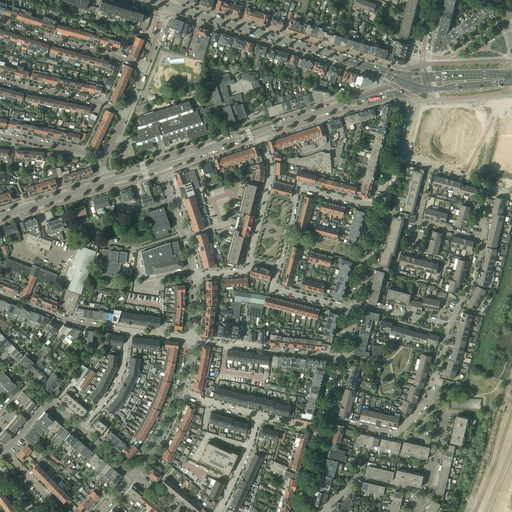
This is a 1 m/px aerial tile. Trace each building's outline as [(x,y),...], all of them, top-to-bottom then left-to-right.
[(87,0),(70,0),(69,3),(85,10),(88,5),(89,1),(87,0)] [(218,10),(221,11),(222,11),(225,2),(222,1),(221,0),(219,0),(216,9),(219,10),(218,10)] [(227,12),(228,13),(231,0),(228,0),(228,2),(229,2),(229,3),(225,2),(222,11),(223,11),(223,12),(225,12),(227,12)] [(234,0),(233,0),(231,0),(228,13),(230,13),(230,14),(233,15),(233,14),(236,5),(232,4),(232,3),(233,3),(234,0)] [(360,7),(359,10),(363,12),(364,9),(367,1),(363,0),(362,0),(359,7),(360,7)] [(409,0),(406,12),(401,35),(409,37),(418,0),(409,0)] [(99,8),(97,15),(107,17),(108,14),(110,15),(109,18),(118,21),(122,8),(101,2),(99,8)] [(239,6),(236,5),(233,14),(234,15),(237,16),(237,15),(239,16),(243,3),(240,2),(239,6)] [(372,3),(369,11),(374,13),(373,14),(376,15),(379,7),(376,6),(377,5),(372,3)] [(246,12),(244,17),(250,19),(253,10),(250,9),(250,8),(249,8),(250,5),(248,4),(246,12)] [(443,10),(453,12),(454,8),(456,8),(457,7),(454,6),(445,4),(443,10)] [(4,14),(10,16),(12,10),(13,6),(7,5),(6,8),(4,14)] [(12,10),(10,16),(16,18),(20,8),(20,7),(14,5),(13,6),(12,10)] [(484,6),(482,7),(486,12),(488,16),(494,12),(495,11),(484,6)] [(250,19),(256,21),(258,12),(254,10),(255,9),(256,7),(254,7),(253,10),(250,19)] [(477,8),(478,10),(479,12),(484,19),(488,16),(486,12),(482,7),(481,8),(482,9),(480,10),(478,7),(477,8)] [(20,8),(16,18),(22,20),(25,11),(26,10),(20,8)] [(145,32),(146,29),(147,29),(150,16),(122,8),(118,21),(128,24),(129,21),(131,21),(130,24),(139,27),(138,30),(145,32)] [(256,21),(261,23),(264,13),(265,10),(263,9),(262,11),(263,12),(262,13),(258,12),(256,21)] [(267,14),(264,13),(261,23),(267,24),(271,11),(269,10),(268,13),(267,13),(267,14)] [(453,12),(443,10),(442,16),(454,19),(454,17),(452,17),(453,12)] [(472,12),(473,13),(479,22),(484,19),(479,12),(478,10),(477,11),(478,12),(477,12),(476,13),(475,12),(474,10),(472,11),(472,12)] [(25,11),(22,20),(29,22),(31,16),(32,13),(25,11)] [(270,25),(276,27),(278,19),(280,14),(277,13),(274,12),(270,25)] [(468,15),(470,17),(475,25),(479,22),(473,13),(472,14),(473,15),(471,16),(469,13),(468,15)] [(37,18),(31,16),(29,22),(35,24),(37,18)] [(442,16),(440,22),(449,24),(450,19),(453,20),(454,19),(442,16)] [(44,17),(43,20),(41,26),(47,28),(49,22),(50,19),(44,17)] [(281,20),(278,19),(276,27),(282,29),(285,21),(284,21),(285,18),(282,17),(281,20)] [(288,27),(287,30),(288,31),(291,32),(294,32),(297,21),(298,19),(298,18),(296,17),(296,20),(294,20),(294,22),(291,21),(289,27),(288,27)] [(470,29),(475,25),(470,17),(465,21),(470,29)] [(43,20),(37,18),(35,24),(41,26),(43,20)] [(49,22),(47,28),(53,30),(55,24),(56,21),(50,19),(49,22)] [(299,34),(302,24),(300,24),(300,22),(299,21),(299,19),(298,19),(297,21),(294,32),(296,33),(296,34),(299,34)] [(304,20),(302,24),(299,34),(300,34),(299,35),(302,35),(305,36),(308,24),(309,21),(304,20)] [(314,38),(316,39),(320,27),(321,23),(321,22),(316,20),(313,28),(311,37),(311,38),(313,39),(314,38)] [(179,21),(174,36),(176,37),(181,38),(183,31),(181,30),(182,28),(183,29),(184,27),(184,26),(183,26),(184,22),(182,22),(182,21),(180,21),(179,21)] [(460,24),(465,32),(470,29),(465,21),(460,24)] [(440,22),(439,27),(447,30),(449,24),(440,22)] [(189,24),(186,23),(182,37),(184,37),(185,34),(184,34),(185,33),(190,34),(193,25),(192,25),(191,24),(190,24),(189,24)] [(308,24),(305,36),(307,36),(307,37),(310,38),(310,37),(311,37),(313,28),(311,27),(312,25),(308,24)] [(460,35),(465,32),(460,24),(455,28),(460,35)] [(327,26),(325,31),(322,41),(328,43),(332,31),(333,28),(327,26)] [(203,61),(210,37),(207,36),(209,30),(200,27),(199,29),(197,28),(196,33),(199,34),(197,42),(198,43),(194,58),(203,61)] [(320,27),(316,39),(319,40),(321,41),(322,41),(325,31),(322,31),(323,28),(320,27)] [(84,32),(82,38),(88,39),(91,30),(91,29),(85,28),(84,32)] [(460,35),(455,28),(450,31),(451,32),(455,39),(460,35)] [(88,39),(95,41),(97,32),(91,30),(88,39)] [(450,42),(455,39),(451,32),(450,31),(450,30),(449,31),(446,35),(450,42)] [(9,43),(12,33),(6,31),(3,41),(9,43)] [(332,31),(328,43),(334,45),(337,35),(335,34),(334,36),(333,35),(334,31),(332,31)] [(95,41),(94,43),(98,44),(98,42),(101,43),(102,37),(103,34),(97,32),(95,41)] [(214,32),(211,44),(214,45),(215,41),(218,42),(220,33),(219,32),(218,32),(217,32),(214,32)] [(18,35),(12,33),(9,43),(15,45),(16,41),(18,35)] [(337,35),(334,45),(340,46),(344,34),(341,33),(340,36),(337,35)] [(348,38),(345,48),(348,49),(348,50),(350,50),(351,49),(351,50),(356,35),(350,33),(348,38)] [(360,43),(357,51),(360,52),(360,53),(361,54),(362,53),(363,53),(369,35),(369,34),(366,33),(364,40),(361,39),(360,43)] [(436,37),(435,40),(440,41),(441,41),(442,43),(444,46),(450,42),(446,35),(437,33),(437,34),(436,35),(435,36),(436,37)] [(109,38),(107,44),(113,46),(116,37),(116,36),(110,34),(109,38)] [(222,34),(218,46),(222,47),(224,44),(225,44),(228,35),(222,34)] [(344,34),(340,46),(345,48),(348,38),(345,37),(346,35),(344,34)] [(24,37),(18,35),(16,41),(22,43),(24,37)] [(228,35),(225,44),(228,45),(227,49),(230,49),(234,37),(231,36),(229,35),(228,36),(228,35)] [(354,51),(357,51),(360,43),(356,41),(357,41),(358,36),(356,35),(351,50),(352,51),(353,51),(354,51)] [(369,35),(363,53),(364,54),(365,55),(366,54),(369,55),(372,46),(369,45),(372,36),(369,35)] [(31,39),(24,37),(22,43),(21,47),(27,49),(31,39)] [(113,46),(119,48),(122,39),(116,37),(113,46)] [(137,37),(133,46),(140,49),(144,40),(137,37)] [(238,50),(241,39),(239,39),(238,38),(237,37),(236,38),(235,38),(233,46),(237,47),(236,50),(238,50)] [(37,41),(31,39),(27,49),(34,51),(37,41)] [(241,39),(238,50),(240,51),(241,48),(245,49),(247,41),(246,40),(245,40),(243,40),(241,39)] [(405,57),(407,50),(397,47),(396,47),(398,41),(392,40),(391,45),(389,50),(388,53),(405,57)] [(433,47),(432,48),(432,49),(432,51),(434,53),(435,53),(437,52),(438,52),(439,50),(438,50),(444,46),(442,43),(439,44),(440,41),(435,40),(434,41),(434,42),(434,43),(433,47)] [(37,41),(34,51),(37,52),(38,50),(40,51),(43,43),(37,41)] [(385,43),(383,49),(380,58),(382,59),(383,60),(385,60),(386,60),(388,53),(389,50),(391,45),(388,44),(389,42),(385,41),(385,43)] [(398,41),(396,47),(397,47),(407,50),(408,44),(399,41),(398,41)] [(248,42),(245,51),(251,53),(254,43),(248,42)] [(42,54),(44,50),(47,51),(49,45),(43,43),(40,51),(40,53),(42,54)] [(369,55),(375,57),(378,47),(375,46),(376,44),(373,43),(372,46),(369,55)] [(129,44),(126,53),(137,58),(140,49),(133,46),(129,44)] [(258,54),(256,59),(255,59),(253,64),(257,65),(262,46),(261,46),(261,45),(260,44),(259,45),(258,44),(257,48),(255,47),(255,50),(256,50),(255,52),(258,53),(258,54)] [(375,57),(380,58),(383,49),(380,48),(381,45),(378,45),(378,47),(375,57)] [(56,57),(57,54),(59,48),(52,46),(49,55),(56,57)] [(262,46),(257,65),(255,71),(258,72),(262,61),(261,60),(262,55),(262,54),(265,55),(266,53),(267,54),(268,51),(266,51),(267,47),(266,47),(266,46),(264,46),(263,46),(262,46)] [(65,49),(59,48),(57,54),(63,56),(65,49)] [(273,60),(274,58),(276,50),(275,49),(274,49),(273,49),(271,48),(268,57),(271,57),(270,59),(273,60)] [(63,56),(62,59),(68,61),(69,57),(71,51),(65,49),(63,56)] [(280,63),(284,52),(281,52),(281,51),(279,50),(278,51),(275,59),(279,60),(277,64),(278,64),(277,67),(279,68),(280,63)] [(69,57),(68,61),(74,63),(77,53),(71,51),(69,57)] [(280,63),(279,68),(281,69),(283,64),(284,61),(287,62),(289,63),(290,57),(288,56),(289,54),(288,53),(287,53),(286,53),(284,52),(280,63)] [(83,55),(77,53),(74,63),(81,64),(83,55)] [(405,57),(388,53),(386,60),(403,65),(405,57)] [(83,55),(81,64),(87,65),(89,56),(83,55)] [(289,63),(287,67),(295,70),(296,65),(298,66),(300,60),(298,59),(299,57),(298,57),(298,56),(296,55),(296,56),(293,55),(292,57),(290,57),(289,63)] [(96,58),(89,56),(87,65),(93,67),(96,58)] [(300,60),(298,66),(312,70),(312,68),(314,61),(301,57),(300,60)] [(96,58),(93,67),(98,68),(98,69),(100,69),(100,66),(102,60),(96,58)] [(106,71),(107,68),(108,61),(102,60),(100,66),(100,69),(106,71)] [(107,68),(106,71),(112,72),(112,74),(115,74),(118,68),(114,67),(115,63),(108,61),(107,68)] [(316,71),(319,72),(321,63),(320,62),(319,62),(318,63),(316,62),(314,68),(312,68),(312,70),(311,73),(315,75),(316,71)] [(322,64),(321,63),(319,72),(322,73),(321,77),(324,77),(327,65),(324,64),(323,63),(322,64)] [(5,64),(2,72),(9,73),(11,65),(5,64)] [(11,65),(9,73),(15,75),(17,67),(11,65)] [(124,68),(122,74),(129,77),(132,68),(125,65),(124,68)] [(15,75),(21,77),(23,71),(24,68),(17,66),(17,67),(15,75)] [(338,68),(336,68),(332,83),(334,83),(336,76),(339,77),(341,69),(340,68),(339,68),(338,68)] [(31,79),(37,80),(39,71),(33,70),(33,73),(32,73),(31,79)] [(39,71),(37,80),(44,82),(46,72),(39,71)] [(349,81),(351,72),(350,71),(348,71),(345,71),(342,82),(344,82),(345,80),(349,81)] [(48,73),(46,72),(44,82),(50,83),(52,75),(48,74),(48,73)] [(254,75),(249,74),(250,73),(242,72),(240,80),(250,82),(252,89),(262,86),(260,79),(253,80),(254,75)] [(351,72),(349,81),(352,82),(350,86),(355,87),(358,75),(357,75),(357,74),(354,73),(354,72),(352,72),(351,72)] [(52,75),(50,83),(56,84),(58,75),(58,74),(52,73),(52,75)] [(118,76),(117,78),(119,79),(118,83),(125,86),(129,77),(122,74),(119,73),(118,76)] [(199,114),(203,113),(204,117),(214,114),(213,111),(218,109),(217,106),(225,103),(226,107),(223,108),(228,123),(236,120),(234,115),(238,114),(239,119),(247,117),(243,104),(241,104),(240,102),(243,101),(240,94),(230,97),(229,96),(230,96),(229,95),(227,90),(228,90),(226,85),(232,83),(232,85),(235,84),(233,79),(231,80),(229,73),(214,78),(215,80),(207,83),(208,83),(209,83),(210,85),(208,86),(210,91),(211,90),(212,93),(211,93),(212,98),(214,98),(216,105),(202,109),(201,107),(195,109),(195,111),(198,110),(199,114)] [(65,77),(58,75),(56,84),(63,86),(65,77)] [(364,76),(358,75),(355,87),(354,89),(361,87),(364,76)] [(65,77),(63,86),(69,87),(70,81),(71,77),(65,76),(65,77)] [(364,76),(361,87),(371,84),(372,83),(372,82),(372,80),(372,79),(371,79),(370,78),(366,77),(364,76)] [(75,89),(77,82),(77,80),(74,80),(73,81),(70,81),(69,87),(75,89)] [(82,90),(88,91),(89,85),(90,82),(84,80),(84,81),(83,84),(82,90)] [(90,82),(89,85),(88,91),(95,93),(96,86),(97,84),(94,83),(90,82)] [(101,94),(101,93),(103,93),(104,85),(97,83),(97,84),(96,86),(95,93),(94,94),(98,95),(98,93),(101,94)] [(114,91),(122,94),(125,86),(118,83),(116,86),(114,85),(114,87),(116,88),(115,89),(113,88),(112,91),(114,91)] [(331,92),(314,88),(314,89),(314,90),(313,93),(316,102),(330,97),(332,95),(331,92)] [(3,96),(9,98),(11,90),(5,89),(3,96)] [(9,98),(9,99),(15,101),(16,98),(18,92),(11,90),(9,98)] [(111,100),(118,103),(122,94),(114,91),(111,100)] [(286,102),(289,111),(293,109),(288,95),(287,91),(285,92),(288,101),(286,102)] [(300,93),(297,94),(302,106),(306,105),(303,96),(302,92),(300,93)] [(31,105),(33,96),(27,94),(26,101),(25,104),(31,105)] [(288,95),(293,109),(297,108),(294,99),(292,100),(290,94),(288,95)] [(33,96),(31,105),(38,106),(40,97),(33,96)] [(284,96),(280,98),(284,112),(289,111),(286,102),(284,96)] [(46,98),(40,97),(38,106),(38,107),(44,108),(45,105),(46,98)] [(273,98),(270,99),(270,100),(275,115),(280,113),(277,105),(276,102),(274,103),(273,98)] [(270,116),(275,115),(270,100),(266,101),(267,108),(270,116)] [(136,142),(135,143),(138,152),(157,146),(154,147),(153,143),(162,140),(163,142),(180,136),(181,139),(189,137),(190,139),(188,139),(188,140),(208,133),(208,132),(208,133),(204,120),(204,121),(202,122),(199,114),(198,110),(195,111),(195,109),(194,107),(194,108),(192,109),(189,101),(177,105),(176,103),(175,102),(174,102),(173,103),(173,104),(173,106),(154,112),(154,111),(148,113),(148,114),(138,117),(141,125),(136,127),(136,126),(136,127),(141,141),(136,143),(136,142)] [(382,109),(381,112),(380,115),(382,116),(390,118),(393,105),(390,103),(386,104),(383,105),(383,106),(382,106),(382,107),(382,109)] [(419,104),(408,140),(411,141),(414,142),(418,143),(424,144),(428,146),(432,147),(458,154),(480,161),(511,170),(511,111),(465,108),(455,107),(434,106),(430,105),(428,105),(427,105),(425,105),(420,105),(419,104)] [(91,107),(84,106),(83,113),(82,115),(85,115),(85,113),(89,114),(91,107)] [(381,112),(379,113),(377,108),(373,109),(375,116),(380,115),(381,112)] [(375,116),(373,109),(358,113),(361,121),(375,116)] [(106,110),(102,119),(109,122),(113,113),(106,110)] [(356,114),(350,116),(353,124),(359,121),(361,121),(358,113),(356,114)] [(10,120),(9,127),(15,128),(17,122),(17,118),(18,116),(12,115),(12,117),(11,117),(10,120)] [(350,116),(344,118),(346,123),(345,123),(346,126),(347,129),(350,129),(353,131),(354,127),(353,124),(350,116)] [(378,127),(387,129),(390,118),(382,116),(381,120),(379,120),(378,127)] [(23,120),(22,129),(28,131),(30,121),(30,119),(24,117),(23,120)] [(15,128),(15,130),(19,130),(20,129),(22,129),(23,120),(20,119),(17,118),(17,122),(15,128)] [(99,121),(98,123),(100,124),(98,128),(105,131),(109,122),(102,119),(101,122),(99,121)] [(334,121),(336,129),(337,132),(339,132),(340,134),(343,133),(343,131),(342,127),(343,127),(345,126),(344,122),(345,122),(344,119),(341,120),(341,119),(337,120),(337,119),(334,120),(334,121)] [(37,122),(30,121),(28,131),(35,132),(36,126),(37,122)] [(333,130),(336,129),(333,121),(327,123),(330,132),(328,133),(330,139),(330,141),(333,140),(332,136),(335,135),(333,130)] [(35,132),(41,133),(42,127),(43,124),(37,122),(36,126),(35,132)] [(322,125),(317,127),(320,135),(315,137),(318,148),(324,146),(327,143),(326,137),(325,135),(325,134),(322,125)] [(60,137),(61,129),(58,128),(57,130),(55,130),(53,136),(60,137)] [(60,137),(66,139),(67,132),(68,129),(62,128),(61,129),(60,137)] [(101,139),(105,131),(98,128),(97,131),(95,130),(94,132),(96,133),(94,136),(101,139)] [(368,130),(367,132),(370,133),(375,134),(376,134),(375,138),(384,140),(385,134),(371,131),(370,130),(368,130)] [(80,135),(82,135),(82,133),(74,131),(74,134),(72,140),(79,141),(80,135)] [(293,135),(290,136),(293,144),(298,142),(299,142),(296,134),(295,134),(294,134),(293,135)] [(90,145),(97,148),(101,139),(94,136),(90,145)] [(285,138),(288,146),(293,144),(290,136),(288,137),(287,136),(286,137),(285,138)] [(282,139),(280,139),(282,147),(288,146),(285,138),(284,137),(283,138),(282,139)] [(274,141),(273,141),(273,140),(270,141),(271,142),(270,142),(269,143),(272,152),(273,155),(279,153),(278,150),(277,150),(277,149),(274,141)] [(372,146),(372,145),(373,145),(373,149),(381,151),(382,145),(368,142),(367,144),(372,146)] [(255,157),(258,164),(263,162),(258,146),(253,148),(255,157)] [(247,150),(250,158),(255,157),(253,148),(252,148),(250,149),(247,150)] [(8,160),(8,157),(9,156),(9,150),(1,149),(1,156),(1,160),(8,160)] [(23,161),(23,157),(23,151),(15,150),(15,160),(23,161)] [(237,153),(240,162),(245,160),(242,152),(241,151),(239,152),(240,152),(237,153)] [(287,162),(331,173),(331,169),(330,153),(326,153),(321,151),(300,158),(297,158),(297,157),(290,159),(288,158),(287,162)] [(44,152),(36,152),(36,158),(36,161),(42,162),(43,159),(44,159),(44,152)] [(231,155),(234,164),(240,162),(237,153),(234,154),(232,154),(232,155),(231,155)] [(370,160),(378,162),(380,156),(365,153),(364,158),(365,158),(370,160)] [(221,158),(221,159),(224,167),(229,165),(226,157),(223,158),(223,157),(221,158)] [(224,167),(221,159),(221,158),(215,160),(218,167),(218,169),(224,167)] [(362,163),(377,167),(378,162),(370,160),(365,158),(364,161),(363,161),(362,163)] [(86,165),(86,164),(85,162),(82,163),(84,169),(86,177),(87,176),(87,178),(92,176),(91,175),(93,174),(91,167),(87,168),(86,165)] [(377,167),(362,163),(362,166),(367,167),(368,167),(367,171),(375,173),(377,167)] [(211,164),(203,166),(205,172),(203,173),(203,175),(209,173),(211,177),(217,175),(217,176),(220,175),(218,169),(218,167),(216,168),(213,169),(211,164)] [(403,208),(402,212),(406,213),(411,215),(415,201),(422,173),(424,173),(424,170),(411,167),(410,166),(409,169),(413,170),(411,174),(413,174),(411,180),(410,180),(408,188),(409,188),(408,194),(406,194),(404,202),(405,203),(404,208),(403,208)] [(54,179),(47,181),(50,188),(51,188),(51,189),(53,188),(53,187),(57,186),(55,180),(59,178),(55,168),(51,170),(54,179)] [(59,178),(63,177),(65,184),(68,182),(69,183),(71,182),(72,181),(69,174),(68,170),(61,172),(60,168),(55,168),(59,178)] [(84,169),(76,172),(79,179),(86,177),(84,169)] [(375,173),(367,171),(361,169),(359,174),(374,178),(375,173)] [(183,199),(192,196),(195,195),(191,182),(189,183),(184,170),(174,173),(174,174),(173,174),(175,178),(176,178),(183,199)] [(76,172),(69,174),(72,181),(79,179),(76,172)] [(303,181),(305,173),(299,172),(297,180),(303,181)] [(263,181),(264,176),(257,174),(253,174),(252,178),(251,182),(257,184),(258,180),(263,181)] [(360,180),(363,181),(373,184),(374,178),(359,174),(359,177),(361,177),(360,180)] [(0,182),(8,184),(9,177),(0,175),(0,182)] [(311,175),(308,183),(314,184),(317,176),(311,175)] [(432,185),(438,187),(441,177),(435,176),(432,185)] [(47,181),(40,183),(43,191),(50,188),(47,181)] [(277,194),(280,183),(275,181),(272,193),(277,194)] [(363,181),(361,189),(371,191),(372,187),(373,185),(372,184),(373,184),(363,181)] [(462,183),(456,181),(454,191),(459,192),(461,184),(462,183)] [(142,196),(141,197),(144,207),(157,202),(156,198),(158,198),(157,194),(162,192),(160,185),(155,187),(155,185),(152,186),(150,182),(148,182),(146,183),(144,184),(148,195),(145,196),(145,195),(142,196)] [(193,183),(191,183),(195,195),(205,191),(202,182),(194,185),(193,183)] [(40,183),(33,186),(35,193),(43,191),(40,183)] [(252,224),(254,217),(252,216),(259,187),(246,183),(245,186),(247,186),(240,213),(238,212),(238,216),(237,220),(245,222),(244,227),(244,228),(236,225),(235,229),(234,229),(233,232),(235,233),(228,259),(227,259),(226,262),(235,264),(239,265),(247,236),(249,237),(251,229),(252,224)] [(286,196),(289,185),(285,184),(281,195),(286,196)] [(458,194),(464,195),(467,185),(461,184),(459,192),(458,194)] [(35,193),(33,186),(26,188),(28,195),(32,194),(32,195),(35,194),(34,193),(35,193)] [(477,188),(472,187),(469,196),(475,198),(477,188)] [(0,192),(3,203),(9,201),(6,193),(3,194),(2,191),(1,191),(0,189),(0,188),(0,192)] [(122,198),(119,200),(120,203),(123,202),(135,198),(134,196),(132,190),(131,188),(129,188),(129,189),(127,189),(124,190),(122,191),(120,191),(121,193),(122,198)] [(10,192),(6,193),(9,201),(13,200),(13,199),(14,199),(14,198),(12,191),(11,189),(9,189),(10,192)] [(357,191),(356,195),(369,198),(370,197),(370,196),(370,195),(371,191),(361,189),(360,192),(357,191)] [(107,196),(100,198),(103,207),(107,206),(107,207),(110,207),(107,196)] [(187,205),(196,202),(194,197),(185,200),(187,205)] [(494,200),(493,202),(495,202),(495,203),(504,205),(507,206),(509,201),(506,200),(496,197),(495,200),(494,200)] [(103,207),(100,198),(93,200),(96,210),(97,209),(97,210),(99,210),(98,209),(103,207)] [(189,210),(198,207),(196,202),(187,205),(188,208),(189,210)] [(72,211),(72,212),(75,223),(80,221),(80,220),(81,220),(81,219),(82,219),(83,218),(87,217),(88,218),(84,206),(81,207),(75,209),(75,210),(73,211),(72,211)] [(198,207),(189,210),(191,215),(199,212),(199,210),(198,207)] [(502,216),(502,215),(503,210),(493,207),(492,213),(494,214),(495,214),(502,216)] [(354,215),(364,218),(365,212),(365,211),(363,210),(363,211),(356,210),(354,215)] [(457,210),(456,214),(458,215),(468,218),(469,213),(460,210),(457,210)] [(199,212),(191,215),(192,220),(201,217),(200,215),(199,212)] [(379,261),(378,265),(384,267),(383,269),(388,270),(389,268),(388,267),(389,262),(391,253),(394,254),(397,240),(401,226),(403,219),(404,219),(404,221),(414,223),(416,216),(411,215),(406,213),(402,212),(401,212),(400,215),(399,215),(398,218),(393,216),(391,223),(390,226),(391,227),(390,232),(389,232),(387,237),(386,244),(387,244),(386,247),(385,247),(384,251),(381,251),(380,255),(381,255),(380,261),(379,261)] [(62,234),(61,230),(66,229),(67,228),(67,227),(64,218),(64,217),(63,217),(62,217),(59,217),(59,219),(55,220),(58,231),(59,235),(61,240),(64,240),(62,234),(61,234),(62,234)] [(194,225),(194,226),(203,222),(201,217),(192,220),(194,225)] [(28,220),(32,231),(32,233),(41,235),(40,230),(35,218),(28,220)] [(503,221),(493,219),(492,224),(502,227),(504,227),(505,222),(503,222),(503,221)] [(27,220),(20,222),(22,230),(29,228),(27,220)] [(58,231),(55,220),(51,222),(51,221),(49,221),(46,222),(46,223),(46,224),(47,227),(48,230),(48,231),(49,233),(49,234),(50,234),(55,232),(56,235),(57,236),(59,235),(58,231)] [(194,226),(196,231),(205,228),(203,222),(194,226)] [(15,223),(9,225),(12,233),(18,231),(15,223)] [(12,233),(9,225),(3,227),(6,235),(12,233)] [(317,226),(316,233),(323,235),(325,228),(317,226)] [(325,228),(323,235),(330,237),(332,230),(325,228)] [(337,239),(339,232),(332,230),(330,237),(337,239)] [(29,232),(26,242),(34,245),(32,250),(40,253),(42,247),(49,249),(53,239),(45,237),(41,235),(32,233),(32,231),(29,232)] [(208,238),(206,233),(197,236),(199,241),(199,242),(208,239),(208,238)] [(489,234),(488,240),(497,242),(499,237),(489,234)] [(357,244),(359,239),(349,236),(348,241),(354,243),(354,244),(356,245),(357,244)] [(87,239),(86,240),(80,238),(78,241),(79,242),(78,245),(80,245),(97,252),(99,244),(87,239)] [(183,268),(178,241),(166,243),(141,253),(146,275),(183,268)] [(209,243),(200,246),(202,251),(210,248),(210,249),(213,248),(212,243),(209,244),(209,243)] [(81,294),(97,252),(80,245),(71,267),(70,266),(65,280),(71,282),(68,289),(81,294)] [(103,250),(102,260),(107,261),(105,274),(118,276),(120,263),(125,264),(127,253),(122,252),(122,248),(109,246),(108,250),(103,250)] [(437,255),(439,249),(429,247),(428,252),(437,255)] [(308,261),(308,262),(313,263),(314,263),(316,253),(311,251),(308,261)] [(496,254),(486,252),(485,258),(494,260),(496,254)] [(316,253),(314,263),(319,265),(319,264),(322,254),(316,253)] [(322,254),(319,264),(324,265),(325,265),(330,266),(332,257),(327,255),(322,254)] [(289,257),(288,262),(299,265),(300,265),(301,260),(299,259),(289,257)] [(214,260),(213,260),(213,258),(204,261),(204,262),(205,267),(210,266),(210,268),(215,268),(214,260)] [(10,269),(14,261),(8,259),(5,267),(10,269)] [(339,264),(351,267),(353,262),(352,262),(352,261),(350,260),(350,261),(341,259),(339,264)] [(415,269),(414,272),(420,273),(420,270),(423,260),(418,259),(415,269)] [(14,261),(10,269),(16,272),(19,263),(14,261)] [(29,273),(31,268),(19,263),(16,272),(18,272),(28,276),(29,273)] [(351,267),(339,264),(341,265),(340,270),(339,269),(339,270),(350,272),(351,267)] [(37,276),(37,277),(41,268),(32,265),(31,268),(29,273),(37,276)] [(43,279),(46,270),(41,268),(37,277),(43,279)] [(7,291),(10,283),(8,282),(10,276),(12,271),(10,270),(9,271),(7,276),(6,278),(2,289),(7,291)] [(46,270),(43,279),(49,281),(52,272),(46,270)] [(337,275),(349,278),(350,272),(339,270),(338,275),(337,274),(337,275)] [(54,283),(58,274),(52,272),(49,281),(54,283)] [(28,276),(20,296),(28,299),(37,276),(29,273),(28,276)] [(10,283),(7,291),(12,293),(18,277),(19,274),(17,274),(15,278),(14,281),(13,281),(12,284),(10,283)] [(335,280),(347,283),(349,278),(337,275),(335,280)] [(463,283),(464,277),(454,275),(453,280),(461,282),(460,282),(463,283)] [(18,277),(12,293),(17,295),(17,294),(20,295),(22,290),(19,289),(20,287),(18,286),(19,283),(20,280),(19,280),(20,277),(18,277)] [(347,283),(335,280),(337,281),(336,286),(346,288),(347,283)] [(446,284),(445,289),(448,292),(448,291),(458,293),(459,287),(449,285),(446,284)] [(34,292),(31,300),(36,302),(39,294),(37,294),(40,287),(36,286),(34,292)] [(478,286),(475,291),(484,295),(486,290),(478,286)] [(388,293),(387,298),(387,299),(389,299),(390,299),(390,298),(395,299),(395,300),(395,301),(398,301),(400,291),(389,289),(388,293)] [(43,290),(42,292),(41,295),(39,294),(36,302),(41,304),(46,291),(44,290),(43,290)] [(45,306),(50,308),(54,297),(55,294),(57,292),(55,291),(54,294),(53,294),(51,299),(49,298),(45,306)] [(264,305),(267,296),(261,295),(236,291),(235,299),(233,316),(239,317),(241,300),(252,302),(252,303),(250,317),(261,318),(264,305)] [(345,293),(334,291),(332,296),(340,298),(340,299),(342,300),(343,299),(345,293)] [(411,294),(400,291),(398,301),(400,302),(400,301),(400,302),(401,301),(405,302),(405,303),(406,303),(408,304),(408,303),(409,304),(410,299),(411,294)] [(475,291),(472,296),(481,300),(484,295),(475,291)] [(472,296),(470,300),(479,305),(481,300),(472,296)] [(54,297),(50,308),(55,310),(58,302),(56,301),(57,298),(54,297)] [(479,305),(470,300),(467,305),(476,310),(479,305)] [(2,311),(0,314),(2,316),(3,314),(5,309),(6,310),(11,303),(6,301),(2,311)] [(11,316),(16,305),(11,303),(7,311),(9,312),(7,318),(10,319),(11,317),(11,316)] [(78,304),(74,316),(82,317),(84,305),(78,304)] [(21,307),(16,305),(11,316),(11,317),(16,319),(17,315),(18,315),(21,307)] [(20,321),(25,309),(21,307),(18,315),(17,320),(20,321)] [(25,318),(27,319),(30,311),(25,309),(20,321),(24,323),(25,318)] [(114,310),(112,322),(117,322),(122,310),(114,309),(114,310)] [(364,317),(364,318),(373,320),(375,320),(378,321),(379,314),(380,314),(367,311),(366,311),(366,312),(365,313),(364,315),(365,316),(364,317)] [(34,326),(38,314),(34,312),(30,324),(29,325),(34,326)] [(463,312),(462,318),(472,320),(473,315),(463,312)] [(38,328),(43,316),(38,314),(34,326),(38,328)] [(45,325),(49,318),(43,316),(38,328),(39,328),(41,329),(43,324),(45,325)] [(258,318),(250,317),(249,324),(256,324),(256,325),(258,318)] [(363,319),(363,321),(363,322),(363,323),(374,326),(377,327),(377,324),(374,323),(375,320),(373,320),(364,318),(364,319),(363,319)] [(0,333),(1,333),(4,330),(9,325),(1,319),(0,320),(0,324),(3,327),(1,329),(0,329),(0,333)] [(53,322),(51,321),(45,328),(49,331),(55,323),(53,321),(53,322)] [(214,321),(206,321),(206,328),(205,328),(213,329),(214,321)] [(57,324),(55,323),(49,331),(53,334),(59,327),(57,325),(57,324)] [(362,325),(361,327),(362,328),(361,329),(370,332),(371,327),(373,327),(374,326),(363,323),(362,325)] [(57,335),(59,337),(57,339),(58,339),(58,340),(60,338),(61,337),(60,336),(67,326),(63,324),(58,331),(59,332),(57,335)] [(241,335),(243,335),(245,325),(237,324),(235,338),(240,339),(241,335)] [(70,338),(76,328),(71,327),(67,326),(60,336),(61,337),(60,338),(61,338),(64,334),(65,335),(67,333),(69,335),(68,337),(67,336),(65,339),(68,341),(69,339),(70,340),(70,339),(70,338)] [(395,335),(394,339),(399,341),(400,337),(403,328),(397,327),(395,335)] [(70,339),(70,340),(71,341),(74,336),(76,337),(81,329),(76,328),(70,338),(70,339)] [(213,329),(205,328),(204,335),(212,336),(213,329)] [(468,336),(469,331),(459,328),(458,333),(468,336)] [(258,343),(265,344),(266,335),(268,335),(269,330),(260,329),(260,331),(256,330),(255,333),(254,340),(259,341),(258,343)] [(279,332),(279,330),(276,329),(276,332),(272,331),(270,344),(275,345),(279,332)] [(360,331),(360,333),(360,334),(360,335),(373,339),(375,333),(370,332),(361,329),(361,331),(360,331)] [(84,330),(83,336),(80,335),(77,339),(82,343),(82,344),(87,344),(89,330),(84,330)] [(6,334),(0,341),(0,343),(2,346),(8,340),(6,338),(8,336),(10,334),(11,333),(10,331),(9,332),(7,333),(6,334)] [(108,344),(110,333),(104,333),(103,341),(100,340),(99,343),(101,343),(101,345),(107,345),(108,344)] [(429,335),(428,336),(427,342),(426,344),(427,344),(427,342),(431,343),(432,343),(434,335),(433,335),(429,333),(428,335),(429,335)] [(316,340),(316,341),(322,342),(321,350),(321,351),(328,352),(330,351),(331,350),(331,348),(331,345),(333,337),(324,335),(323,338),(317,337),(316,340)] [(358,337),(358,339),(358,340),(358,341),(369,344),(372,345),(373,339),(360,335),(359,337),(358,337)] [(465,347),(466,341),(456,338),(455,344),(465,347)] [(2,346),(6,349),(14,342),(15,341),(13,339),(10,342),(8,340),(2,346)] [(13,345),(15,343),(17,341),(15,340),(15,341),(14,342),(6,349),(10,353),(15,347),(13,345)] [(170,347),(178,349),(179,342),(166,341),(165,347),(167,347),(170,347)] [(355,348),(354,351),(355,352),(355,353),(356,353),(364,355),(369,356),(382,356),(384,356),(384,354),(385,352),(386,348),(372,345),(369,344),(358,341),(358,342),(357,343),(356,345),(357,345),(356,348),(355,348)] [(21,349),(22,347),(19,344),(15,347),(10,353),(13,356),(21,349)] [(22,354),(25,350),(22,347),(21,349),(13,356),(17,361),(22,354)] [(213,352),(210,352),(203,350),(202,356),(212,358),(213,352)] [(19,362),(24,367),(31,358),(30,357),(31,356),(31,357),(32,356),(30,355),(30,354),(27,351),(19,362)] [(422,354),(421,359),(430,362),(432,357),(422,354)] [(460,363),(462,357),(452,354),(451,359),(451,360),(459,362),(460,363)] [(31,356),(30,357),(31,358),(24,367),(27,371),(34,362),(32,360),(34,358),(32,356),(32,357),(32,356),(31,357),(31,356)] [(319,366),(318,367),(325,368),(327,367),(328,362),(327,361),(326,360),(311,359),(310,367),(313,367),(314,365),(319,366)] [(458,367),(459,362),(451,360),(451,359),(449,359),(448,365),(458,367)] [(39,361),(34,365),(33,365),(28,372),(32,375),(37,368),(41,363),(39,361)] [(363,365),(364,363),(354,362),(352,364),(351,368),(362,371),(362,370),(361,370),(360,368),(361,365),(363,365)] [(37,368),(32,375),(35,378),(40,371),(44,366),(41,363),(37,368)] [(71,382),(78,387),(89,370),(82,365),(71,382)] [(105,369),(114,373),(117,368),(117,367),(108,365),(105,369)] [(313,367),(312,371),(315,372),(324,374),(325,368),(318,367),(319,366),(314,365),(313,367)] [(351,368),(350,373),(358,375),(363,376),(364,372),(362,371),(351,368)] [(40,371),(35,378),(38,381),(44,374),(45,372),(43,369),(41,372),(40,371)] [(51,372),(48,369),(45,372),(44,374),(38,381),(42,384),(47,377),(46,376),(47,375),(47,376),(51,372)] [(105,369),(103,374),(111,378),(114,373),(105,369)] [(80,387),(81,388),(78,393),(81,395),(96,373),(91,370),(80,387)] [(456,373),(447,370),(445,375),(455,378),(456,373)] [(315,372),(314,378),(322,380),(323,380),(324,377),(323,376),(324,374),(315,372)] [(43,386),(47,389),(58,376),(54,373),(43,386)] [(129,373),(126,377),(135,381),(137,376),(138,375),(129,373)] [(109,382),(111,378),(103,374),(101,378),(109,382)] [(160,380),(170,383),(171,378),(161,375),(160,380)] [(199,375),(198,379),(209,383),(210,380),(205,379),(205,376),(199,375)] [(0,384),(0,393),(3,390),(1,388),(10,379),(6,376),(1,383),(0,384)] [(62,379),(58,376),(47,389),(50,392),(62,379)] [(132,386),(135,381),(126,377),(124,382),(132,386)] [(101,378),(99,383),(107,387),(109,382),(101,378)] [(314,378),(312,384),(321,386),(322,380),(314,378)] [(10,379),(1,388),(3,390),(5,391),(7,389),(13,383),(10,379)] [(158,384),(168,388),(170,383),(160,380),(158,384)] [(423,388),(425,383),(415,380),(413,385),(421,387),(421,388),(423,388)] [(122,386),(130,390),(132,386),(124,382),(122,386)] [(3,400),(17,386),(13,383),(7,389),(8,391),(5,394),(5,393),(0,398),(3,400)] [(99,383),(96,387),(104,393),(107,387),(99,383)] [(303,386),(303,388),(311,390),(319,393),(321,386),(312,384),(312,385),(304,383),(304,384),(303,386)] [(157,389),(166,392),(168,388),(158,384),(157,389)] [(203,386),(196,384),(194,389),(195,389),(195,392),(200,394),(201,394),(203,395),(204,392),(201,391),(203,386)] [(411,385),(410,390),(419,393),(421,388),(421,387),(413,385),(411,385)] [(13,396),(20,389),(17,386),(3,400),(4,402),(8,398),(10,399),(13,396)] [(120,391),(128,395),(130,390),(122,386),(120,391)] [(96,388),(93,391),(100,397),(104,393),(96,387),(96,388)] [(53,395),(57,398),(62,392),(58,389),(53,395)] [(155,393),(165,397),(166,392),(157,389),(155,393)] [(23,391),(13,401),(18,405),(27,395),(26,395),(26,394),(23,391)] [(96,402),(100,397),(93,391),(89,396),(96,402)] [(120,391),(117,395),(125,401),(125,400),(128,402),(131,397),(128,395),(120,391)] [(71,396),(66,393),(60,400),(64,404),(71,396)] [(18,405),(17,406),(19,408),(23,404),(24,405),(27,403),(30,399),(28,396),(27,396),(27,395),(18,405)] [(121,405),(125,401),(117,395),(117,396),(114,399),(121,405)] [(416,403),(418,398),(408,395),(407,400),(407,401),(414,403),(416,403)] [(68,407),(75,400),(71,396),(64,404),(68,407)] [(152,402),(161,406),(163,401),(153,398),(152,402)] [(30,399),(27,403),(34,409),(38,405),(31,399),(30,399)] [(118,409),(121,405),(114,399),(111,403),(118,409)] [(75,400),(68,407),(72,411),(79,403),(75,400)] [(413,408),(414,403),(407,401),(407,400),(404,400),(403,405),(413,408)] [(149,401),(147,405),(150,406),(159,411),(161,406),(152,402),(151,402),(149,401)] [(24,405),(23,407),(28,412),(30,414),(34,409),(27,403),(24,405)] [(80,405),(79,403),(72,411),(77,414),(83,407),(80,405)] [(118,409),(111,403),(107,408),(114,414),(118,409)] [(188,405),(187,409),(194,412),(195,409),(198,410),(199,407),(196,406),(191,403),(190,406),(188,405)] [(403,411),(402,415),(404,416),(405,412),(411,413),(413,408),(403,405),(401,411),(403,411)] [(148,411),(157,415),(159,411),(150,406),(148,411)] [(363,409),(362,409),(360,418),(365,420),(368,410),(368,407),(364,406),(363,409)] [(77,414),(81,418),(87,411),(83,407),(77,414)] [(194,412),(187,409),(184,415),(185,415),(197,420),(198,420),(201,421),(202,419),(193,415),(194,412)] [(298,415),(313,418),(314,414),(305,411),(299,410),(298,415)] [(340,410),(339,415),(349,418),(352,418),(353,413),(350,412),(340,410)] [(35,424),(39,428),(36,431),(38,433),(41,429),(41,428),(44,431),(45,430),(48,426),(54,419),(48,414),(45,411),(35,424)] [(145,415),(154,420),(157,415),(148,411),(145,415)] [(0,440),(1,440),(5,443),(27,418),(25,416),(21,412),(0,435),(0,440)] [(298,415),(297,414),(295,420),(311,424),(313,418),(298,415)] [(143,419),(152,424),(154,420),(145,415),(143,419)] [(457,416),(454,429),(465,431),(466,425),(474,427),(476,420),(457,416)] [(192,423),(190,422),(183,418),(181,423),(190,427),(192,423)] [(49,433),(58,422),(54,419),(48,426),(45,430),(46,431),(49,433)] [(141,423),(150,429),(152,424),(143,419),(141,423)] [(92,427),(96,431),(103,423),(99,420),(92,427)] [(55,432),(61,425),(58,422),(49,433),(51,435),(54,431),(55,432)] [(101,435),(107,427),(103,423),(96,431),(101,435)] [(138,427),(147,433),(150,429),(141,423),(138,427)] [(190,427),(181,423),(179,427),(188,432),(190,427)] [(35,424),(32,429),(24,438),(33,445),(44,431),(41,428),(41,429),(38,433),(36,431),(39,428),(35,424)] [(336,424),(335,429),(347,432),(352,433),(352,431),(347,429),(347,430),(344,429),(345,427),(336,424)] [(54,437),(56,439),(65,428),(61,425),(55,432),(57,433),(54,437)] [(136,432),(145,437),(147,433),(138,427),(136,432)] [(179,427),(177,431),(188,438),(189,436),(188,435),(189,432),(188,432),(179,427)] [(58,444),(69,432),(65,428),(56,439),(54,441),(58,444)] [(462,445),(465,431),(454,429),(450,442),(462,445)] [(108,430),(103,436),(107,440),(113,433),(108,430)] [(188,438),(177,431),(174,435),(184,441),(186,437),(188,438)] [(113,433),(107,440),(111,443),(117,437),(115,435),(116,434),(113,432),(113,433)] [(136,432),(133,436),(136,438),(138,439),(140,440),(142,441),(145,437),(136,432)] [(74,436),(70,433),(64,440),(66,441),(63,445),(65,447),(74,436)] [(343,435),(334,433),(333,438),(347,441),(350,442),(350,440),(347,440),(348,438),(342,437),(343,435)] [(360,451),(361,446),(364,434),(358,433),(356,442),(355,441),(353,447),(358,448),(357,451),(360,451)] [(117,437),(111,443),(116,447),(122,439),(123,438),(123,437),(119,434),(117,437)] [(365,443),(367,444),(369,436),(364,434),(361,446),(364,447),(365,443)] [(184,441),(174,435),(174,437),(172,440),(183,446),(185,444),(180,442),(181,440),(183,441),(184,441)] [(74,436),(65,447),(66,448),(67,446),(69,447),(71,445),(72,446),(78,439),(74,436)] [(380,438),(374,437),(372,449),(374,449),(375,446),(378,447),(380,438)] [(82,443),(78,439),(72,446),(74,448),(71,452),(73,454),(82,443)] [(122,439),(116,447),(120,451),(125,444),(123,442),(125,440),(123,439),(122,439)] [(390,441),(385,439),(382,451),(385,452),(386,448),(388,449),(390,441)] [(172,440),(170,444),(176,448),(180,450),(181,448),(182,448),(183,446),(172,440)] [(401,453),(415,456),(417,444),(404,441),(401,453)] [(207,442),(199,460),(222,470),(221,472),(228,475),(232,467),(234,462),(238,454),(231,451),(230,453),(228,452),(207,442)] [(332,442),(331,447),(346,451),(350,452),(350,450),(346,449),(346,448),(340,447),(340,444),(332,442)] [(393,454),(392,456),(395,457),(395,454),(396,451),(399,452),(401,443),(396,442),(393,454)] [(80,453),(86,446),(82,443),(73,454),(75,455),(78,451),(80,453)] [(121,451),(125,455),(132,446),(129,444),(127,447),(126,445),(121,451)] [(133,444),(132,446),(125,455),(129,458),(132,455),(132,456),(134,456),(135,454),(135,453),(134,453),(138,448),(133,444)] [(170,444),(167,449),(178,455),(179,453),(175,450),(176,448),(170,444)] [(417,444),(415,456),(428,459),(430,447),(417,444)] [(447,444),(445,450),(457,452),(458,450),(454,449),(455,446),(448,444),(447,444)] [(27,445),(23,450),(28,455),(32,450),(27,445)] [(86,446),(80,453),(81,454),(79,457),(81,459),(90,449),(86,446)] [(331,447),(330,451),(345,455),(351,457),(352,452),(350,452),(346,451),(331,447)] [(176,454),(167,449),(167,448),(164,453),(174,458),(176,454)] [(93,452),(90,449),(81,459),(84,460),(86,458),(88,459),(93,452)] [(23,460),(28,455),(23,450),(18,455),(23,460)] [(345,455),(330,451),(328,456),(329,456),(335,458),(361,465),(364,463),(365,461),(351,457),(345,455)] [(99,457),(95,453),(89,461),(91,463),(90,464),(92,465),(99,457)] [(174,458),(164,453),(162,457),(171,463),(174,458)] [(251,459),(260,463),(262,457),(254,453),(251,459)] [(52,454),(51,456),(58,462),(60,461),(53,455),(52,454)] [(444,455),(443,460),(455,463),(455,460),(452,460),(453,457),(444,455)] [(328,459),(326,467),(336,470),(341,471),(343,464),(338,463),(338,462),(334,461),(335,458),(329,456),(328,459)] [(97,468),(103,460),(99,457),(92,465),(94,467),(95,466),(97,468)] [(187,457),(185,463),(191,466),(194,461),(187,457)] [(260,463),(251,459),(249,463),(258,467),(260,463)] [(103,460),(97,468),(96,468),(98,469),(95,473),(97,475),(107,464),(103,460)] [(284,475),(288,477),(297,480),(299,472),(291,468),(288,467),(273,461),(270,469),(284,475)] [(368,462),(365,474),(371,475),(374,463),(368,462)] [(247,468),(255,472),(258,467),(249,463),(247,468)] [(291,468),(299,472),(300,466),(289,463),(288,467),(291,468)] [(37,464),(31,470),(39,478),(45,473),(37,464)] [(103,473),(104,475),(111,467),(107,464),(97,475),(100,477),(103,473)] [(381,469),(378,468),(376,477),(382,478),(384,466),(382,465),(381,469)] [(442,465),(440,471),(452,474),(453,471),(449,470),(450,467),(442,465)] [(149,474),(152,477),(160,468),(160,467),(158,466),(157,467),(158,468),(157,469),(155,467),(149,474)] [(104,482),(114,470),(111,467),(104,475),(106,476),(102,480),(104,482)] [(326,467),(324,474),(333,477),(334,477),(335,472),(340,473),(341,471),(336,470),(326,467)] [(156,481),(161,475),(158,474),(162,469),(160,468),(152,477),(156,481)] [(255,472),(247,468),(245,473),(253,476),(255,472)] [(391,471),(389,471),(387,479),(392,480),(395,468),(392,468),(391,471)] [(45,473),(39,478),(47,486),(53,481),(49,477),(53,473),(49,469),(45,473)] [(110,479),(111,480),(118,473),(114,470),(104,482),(107,483),(108,481),(110,479)] [(395,481),(408,484),(410,473),(397,470),(395,481)] [(122,476),(118,473),(111,480),(113,482),(110,485),(113,487),(122,476)] [(251,481),(253,476),(245,473),(243,477),(251,481)] [(424,476),(410,473),(408,484),(421,487),(424,476)] [(297,481),(297,480),(288,477),(284,475),(282,482),(284,484),(286,484),(295,486),(297,481)] [(439,476),(438,481),(450,484),(450,481),(447,481),(448,478),(439,476)] [(160,484),(164,487),(170,481),(165,477),(160,484)] [(243,477),(241,482),(249,486),(251,481),(243,477)] [(221,489),(224,484),(215,480),(213,485),(221,489)] [(53,481),(47,486),(55,494),(61,489),(53,481)] [(174,485),(170,481),(164,487),(169,491),(174,485)] [(247,490),(249,486),(241,482),(238,486),(247,490)] [(370,492),(372,493),(374,484),(369,483),(366,495),(369,496),(370,492)] [(294,490),(295,486),(286,484),(284,490),(294,492),(294,490)] [(136,503),(137,501),(143,494),(133,485),(125,494),(136,503)] [(179,488),(174,485),(169,491),(173,495),(179,488)] [(211,490),(219,494),(221,489),(213,485),(211,490)] [(245,495),(247,490),(238,486),(236,491),(245,495)] [(380,486),(377,498),(379,498),(380,495),(383,495),(385,487),(380,486)] [(437,487),(435,492),(447,495),(448,492),(444,491),(445,489),(437,487)] [(183,492),(179,488),(173,495),(178,498),(183,492)] [(69,497),(61,489),(55,494),(63,503),(69,497)] [(292,498),(294,492),(284,490),(282,489),(281,495),(292,498)] [(208,495),(217,499),(219,494),(211,490),(208,495)] [(93,491),(89,495),(94,500),(99,496),(93,491)] [(245,495),(236,491),(234,496),(242,500),(245,495)] [(351,494),(359,503),(361,501),(358,499),(360,497),(355,491),(351,494)] [(9,502),(2,492),(0,493),(0,501),(3,506),(9,502)] [(187,496),(183,492),(178,498),(182,502),(187,496)] [(141,505),(142,505),(141,504),(147,497),(143,494),(137,501),(141,504),(140,505),(141,505)] [(351,494),(347,497),(353,504),(355,502),(357,505),(359,503),(351,494)] [(89,495),(85,499),(90,505),(94,500),(89,495)] [(279,501),(282,501),(291,504),(292,500),(292,498),(281,495),(279,501)] [(192,499),(187,496),(182,502),(187,506),(192,499)] [(232,500),(240,504),(242,500),(234,496),(232,500)] [(318,496),(316,503),(317,504),(322,506),(322,505),(323,505),(326,502),(327,498),(318,496)] [(401,504),(402,499),(390,496),(390,499),(393,499),(392,502),(401,504)] [(151,500),(147,497),(141,504),(142,505),(143,505),(139,510),(141,511),(142,511),(151,500)] [(351,505),(353,504),(347,497),(347,498),(348,498),(344,501),(352,510),(353,508),(351,505)] [(90,505),(85,499),(81,503),(86,509),(90,505)] [(196,503),(192,499),(187,506),(191,509),(196,503)] [(120,502),(128,509),(131,504),(129,502),(127,504),(122,500),(120,502)] [(149,510),(155,503),(151,500),(142,511),(143,511),(144,511),(147,509),(149,510)] [(230,505),(238,509),(240,504),(232,500),(230,505)] [(434,500),(430,504),(441,511),(442,509),(439,507),(441,505),(434,500)] [(213,504),(212,503),(210,502),(209,501),(203,508),(199,511),(207,511),(206,510),(208,510),(209,509),(213,504)] [(290,508),(291,504),(282,501),(280,507),(289,510),(290,508)] [(344,501),(340,505),(345,510),(347,509),(350,511),(352,510),(344,501)] [(3,506),(7,511),(14,511),(16,511),(9,502),(3,506)] [(81,511),(83,511),(86,509),(81,503),(77,507),(81,511)] [(150,511),(153,511),(159,506),(155,503),(149,510),(150,511)] [(191,509),(194,511),(196,511),(201,507),(196,503),(191,509)]
